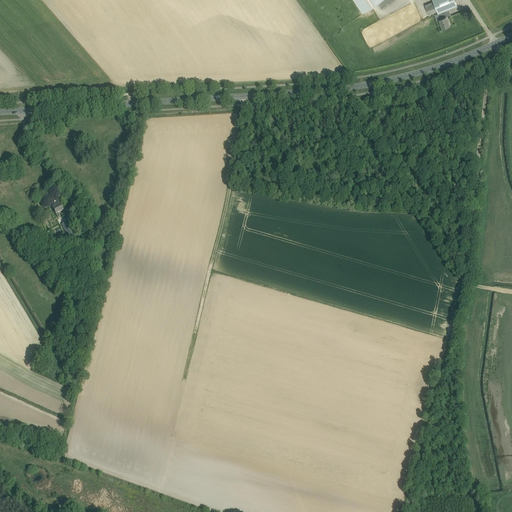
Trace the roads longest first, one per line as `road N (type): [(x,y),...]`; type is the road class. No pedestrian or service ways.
road 1 (secondary): [(0,112),(364,85),(442,65),(511,35)]
road 2 (track): [(406,511),(466,274),(495,43)]
road 3 (track): [(245,96),(182,385)]
